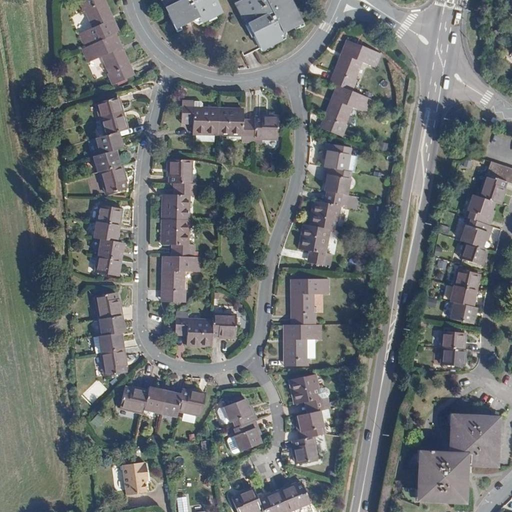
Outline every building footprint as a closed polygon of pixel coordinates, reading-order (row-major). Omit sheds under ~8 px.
[(77,0),(82,10),(84,10),(89,20),(107,17),(99,0),(77,0)] [(162,0),(176,27),(197,17),(198,20),(219,10),(214,0),(162,0)] [(238,0),(235,2),(257,49),(278,39),(277,36),(298,25),(286,0),(238,0)] [(91,26),(77,33),(83,47),(113,33),(117,32),(110,18),(108,19),(107,17),(89,20),(91,26)] [(80,48),(86,62),(99,57),(101,56),(104,63),(123,60),(117,48),(119,47),(113,33),(83,47),(80,48)] [(344,55),(333,84),(338,86),(352,91),(357,80),(354,79),(361,62),(375,68),(382,53),(348,40),(342,54),(344,55)] [(108,72),(108,73),(106,74),(111,84),(130,76),(123,60),(104,63),(108,72)] [(334,101),(323,130),(343,138),(348,126),(344,125),(351,108),(367,114),(372,100),(352,91),(338,86),(333,100),(334,101)] [(95,100),(100,117),(122,111),(117,94),(95,100)] [(181,98),(180,116),(192,116),(191,131),(217,132),(217,106),(193,105),(194,98),(181,98)] [(217,106),(217,132),(242,133),(241,139),(252,140),(253,135),(253,117),(242,117),(242,107),(217,106)] [(100,117),(104,133),(117,130),(126,127),(122,111),(100,117)] [(253,117),(253,135),(276,136),(277,114),(261,113),(261,115),(253,114),(253,117)] [(95,136),(100,152),(114,148),(121,146),(117,130),(104,133),(95,136)] [(327,151),(324,167),(325,167),(346,171),(350,148),(326,143),(325,150),(327,151)] [(92,154),(96,170),(99,169),(118,164),(114,148),(100,152),(92,154)] [(169,158),(168,175),(170,175),(170,182),(173,182),(189,182),(190,159),(169,158)] [(482,159),(477,172),(479,173),(484,175),(489,161),(482,159)] [(489,161),(484,175),(490,177),(495,163),(489,161)] [(99,169),(105,191),(125,186),(123,179),(125,178),(121,163),(118,164),(99,169)] [(495,163),(490,177),(496,179),(501,165),(495,163)] [(501,165),(496,179),(498,180),(503,181),(508,168),(501,165)] [(327,176),(324,190),(327,191),(347,194),(351,171),(346,171),(325,167),(324,175),(327,176)] [(479,173),(471,195),(490,202),(493,203),(498,188),(496,187),(498,180),(496,179),(490,177),(484,175),(479,173)] [(173,194),(162,194),(162,200),(162,218),(167,218),(187,219),(188,194),(195,194),(195,183),(189,182),(173,182),(173,194)] [(314,201),(310,225),(329,229),(335,230),(340,206),(346,207),(348,195),(347,194),(327,191),(324,202),(314,201)] [(468,194),(461,217),(463,217),(485,225),(488,218),(485,217),(490,202),(471,195),(468,194)] [(122,208),(99,204),(98,211),(96,221),(118,224),(122,208)] [(463,217),(456,240),(457,240),(478,247),(482,233),(484,233),(487,226),(485,225),(463,217)] [(167,218),(162,218),(161,242),(161,243),(171,243),(171,255),(173,255),(193,256),(193,244),(187,244),(187,219),(167,218)] [(96,221),(93,237),(100,238),(115,241),(118,224),(96,221)] [(304,224),(300,249),(310,251),(308,262),(329,266),(331,255),(324,253),(329,229),(310,225),(304,224)] [(100,238),(97,254),(120,259),(123,243),(115,241),(100,238)] [(457,240),(452,256),(474,263),(479,248),(478,247),(457,240)] [(97,254),(94,269),(116,273),(120,259),(97,254)] [(171,255),(162,255),(161,271),(160,271),(159,300),(180,301),(183,301),(184,289),(181,289),(182,271),(198,271),(198,256),(193,256),(173,255),(171,255)] [(437,260),(435,268),(444,270),(446,262),(437,260)] [(452,268),(448,284),(471,289),(474,274),(452,268)] [(290,293),(290,324),(315,323),(315,311),(313,311),(312,293),(329,292),(329,278),(291,280),(291,293),(290,293)] [(448,284),(444,301),(447,302),(467,306),(471,289),(448,284)] [(95,293),(98,318),(120,314),(118,297),(115,297),(114,290),(95,293)] [(447,302),(443,318),(465,323),(469,306),(467,306),(447,302)] [(181,313),(174,312),(174,333),(185,334),(185,337),(185,344),(186,344),(209,346),(210,334),(210,319),(186,318),(186,313),(181,313)] [(98,318),(100,333),(119,330),(122,329),(120,314),(98,318)] [(210,319),(210,334),(216,335),(216,337),(233,338),(234,316),(210,314),(210,319)] [(284,324),(284,364),(307,364),(307,356),(306,356),(305,339),(321,338),(322,338),(322,323),(315,323),(290,324),(284,324)] [(96,333),(99,350),(121,347),(119,330),(100,333),(96,333)] [(439,331),(437,347),(439,347),(460,349),(460,333),(439,331)] [(99,350),(103,374),(122,371),(121,364),(124,363),(121,347),(99,350)] [(439,347),(438,364),(461,366),(462,349),(460,349),(439,347)] [(289,379),(294,403),(304,401),(306,413),(319,410),(328,408),(326,396),(319,397),(314,373),(289,379)] [(122,384),(117,404),(141,410),(141,406),(145,387),(129,383),(128,385),(122,384)] [(145,387),(141,406),(158,410),(164,387),(147,383),(145,387)] [(176,407),(177,402),(180,391),(175,390),(164,387),(158,410),(174,414),(176,407)] [(177,402),(176,407),(178,407),(196,412),(199,413),(204,391),(193,388),(188,387),(188,390),(180,388),(180,391),(177,402)] [(226,407),(235,429),(256,420),(258,419),(255,411),(253,412),(247,398),(226,407)] [(297,415),(300,429),(298,429),(300,438),(313,435),(324,433),(319,410),(306,413),(297,415)] [(96,415),(89,421),(95,428),(102,422),(96,415)] [(417,462),(416,490),(419,490),(418,499),(432,500),(435,502),(442,503),(445,501),(461,501),(461,491),(463,491),(464,463),(492,464),(494,417),(452,415),(451,424),(449,424),(448,453),(429,453),(430,451),(427,451),(427,452),(420,452),(420,462),(417,462)] [(233,430),(242,451),(262,442),(257,428),(258,427),(256,420),(235,429),(233,430)] [(292,447),(296,463),(317,458),(313,435),(300,438),(293,439),(294,446),(292,447)] [(123,465),(126,495),(147,493),(145,482),(145,475),(147,475),(146,464),(144,464),(143,463),(123,465)] [(281,491),(289,511),(311,503),(304,484),(297,487),(296,484),(281,491)] [(234,499),(239,511),(255,511),(263,509),(260,502),(254,488),(239,494),(240,496),(234,499)] [(260,502),(263,509),(264,511),(288,511),(289,511),(281,491),(266,497),(267,499),(260,502)]
